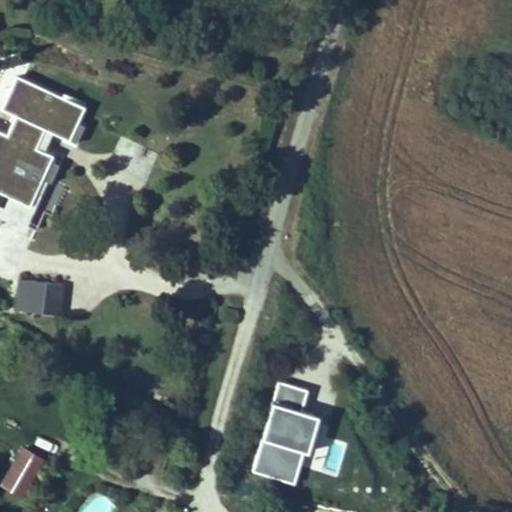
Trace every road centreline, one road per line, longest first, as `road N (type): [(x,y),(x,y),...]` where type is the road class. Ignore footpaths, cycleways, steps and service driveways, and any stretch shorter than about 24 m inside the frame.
road 1 (residential): [(209,481),(340,0)]
road 2 (track): [(462,511),(301,285),(265,257)]
